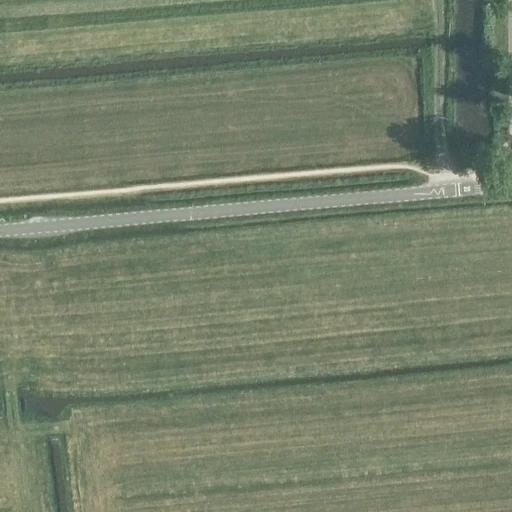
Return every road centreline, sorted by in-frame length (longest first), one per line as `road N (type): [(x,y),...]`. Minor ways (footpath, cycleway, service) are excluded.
road 1 (unclassified): [(0,229),(481,185)]
road 2 (track): [(0,375),(7,376),(26,511)]
